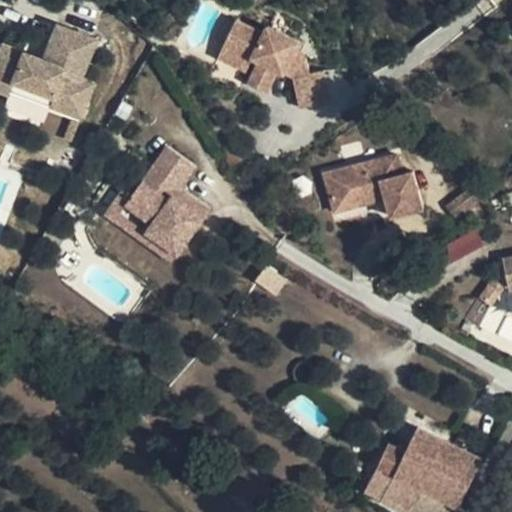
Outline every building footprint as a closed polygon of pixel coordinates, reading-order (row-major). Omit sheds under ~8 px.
[(278,32),(258,14),(225,51),(246,69),(255,59),(264,66),(278,79),(285,85),(314,50),(284,25),(278,32)] [(96,37),(59,22),(48,50),(45,57),(6,42),(0,56),(0,90),(10,95),(11,90),(15,81),(55,96),(51,105),(82,117),(95,82),(81,76),(96,37)] [(48,50),(8,35),(6,42),(45,57),(48,50)] [(264,66),(255,76),(269,89),(278,79),(264,66)] [(15,81),(11,90),(51,105),(55,96),(15,81)] [(131,192),(122,203),(147,223),(144,227),(175,252),(203,217),(174,194),(180,186),(196,166),(169,144),(131,192)] [(405,175),(398,155),(326,174),(336,213),(387,199),(392,218),(425,209),(415,173),(405,175)] [(122,203),(131,192),(120,183),(102,206),(169,260),(175,252),(144,227),(147,223),(122,203)] [(180,186),(174,194),(203,217),(210,209),(180,186)] [(476,230),(442,246),(449,262),(483,247),(476,230)] [(511,260),(503,263),(511,294),(511,293),(511,260)] [(408,452),(398,476),(385,499),(411,511),(467,511),(467,510),(463,506),(460,505),(471,484),(449,473),(461,448),(419,427),(408,452)] [(380,466),(398,476),(408,452),(390,444),(380,466)] [(449,473),(471,484),(484,459),(461,448),(449,473)] [(398,476),(380,466),(367,489),(385,499),(398,476)]
